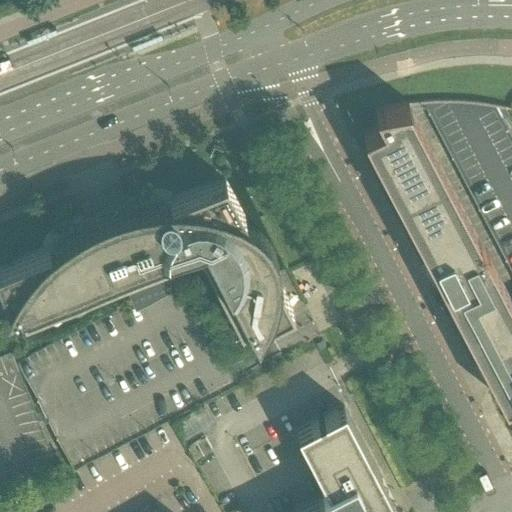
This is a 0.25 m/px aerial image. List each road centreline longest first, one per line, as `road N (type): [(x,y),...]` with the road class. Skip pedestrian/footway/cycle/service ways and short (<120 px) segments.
road 1 (unclassified): [(510,506),(278,61)]
road 2 (secondary): [(0,171),(278,61)]
road 3 (secondary): [(264,27),(0,129)]
road 4 (secondary): [(278,61),(414,18),(511,11)]
